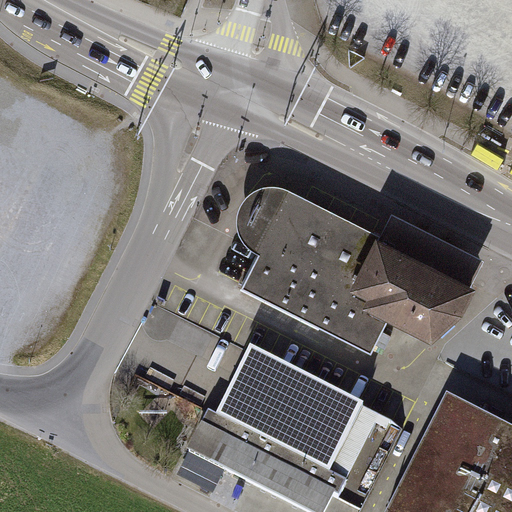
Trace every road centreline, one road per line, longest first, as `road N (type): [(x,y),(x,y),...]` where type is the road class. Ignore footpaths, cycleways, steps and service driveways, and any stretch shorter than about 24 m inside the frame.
road 1 (residential): [(223,92),(60,429)]
road 2 (secondary): [(223,92),(511,229)]
road 3 (secondary): [(30,0),(223,92)]
road 4 (unclassified): [(60,429),(212,511)]
